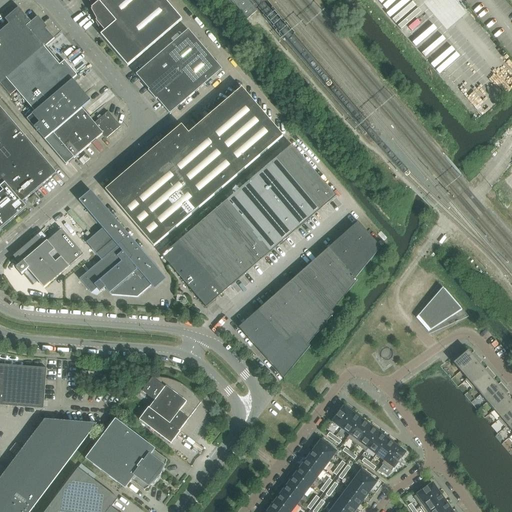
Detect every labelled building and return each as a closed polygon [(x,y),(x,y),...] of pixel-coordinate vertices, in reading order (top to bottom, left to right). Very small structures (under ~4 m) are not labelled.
[(164,0),(96,0),(99,2),(91,9),(99,18),(95,22),(104,32),(101,35),(127,67),(182,20),(164,0)] [(247,0),(230,0),(247,20),(257,11),(247,0)] [(0,84),(0,85),(44,48),(54,39),(36,18),(31,23),(19,8),(5,20),(9,25),(0,32),(0,84)] [(188,31),(136,75),(149,90),(148,91),(156,101),(157,100),(170,115),(222,70),(188,31)] [(0,85),(0,88),(26,120),(35,112),(63,88),(77,76),(64,62),(59,66),(44,48),(0,85)] [(35,112),(26,120),(45,141),(53,134),(82,109),(65,90),(63,88),(35,112)] [(113,184),(105,191),(154,247),(283,137),(242,89),(188,134),(181,126),(143,158),(113,184)] [(0,230),(15,217),(17,215),(26,208),(22,203),(56,174),(0,107),(0,230)] [(53,134),(45,141),(65,166),(74,158),(90,144),(96,139),(102,134),(107,139),(120,127),(108,113),(94,124),(82,109),(53,134)] [(178,242),(162,256),(206,308),(222,294),(238,280),(255,266),(271,253),(287,239),(303,225),(319,211),(336,197),(292,146),(275,160),(259,173),(243,187),(227,201),(210,215),(194,229),(178,242)] [(86,155),(79,161),(83,165),(90,159),(86,155)] [(91,191),(79,201),(107,235),(91,249),(101,261),(79,280),(91,294),(97,289),(100,293),(105,288),(112,296),(137,298),(163,276),(149,260),(129,237),(108,212),(102,205),(97,198),(91,191)] [(254,315),(239,328),(284,379),(297,363),(310,347),(308,345),(321,330),(334,314),(332,312),(344,297),(357,281),(355,279),(368,264),(381,249),(358,223),(343,236),(328,249),(314,262),(299,275),(284,288),(269,301),(254,315)] [(38,235),(13,257),(20,265),(16,268),(22,275),(23,273),(28,269),(32,275),(44,288),(70,267),(83,255),(61,230),(45,243),(38,235)] [(462,310),(443,288),(416,319),(428,332),(462,310)] [(461,372),(478,357),(474,353),(471,355),(468,352),(461,358),(458,354),(450,360),(461,372)] [(465,382),(482,368),(479,364),(482,362),(478,357),(461,372),(467,379),(465,381),(465,382)] [(0,365),(0,405),(43,409),(46,369),(45,369),(0,365)] [(472,389),(491,373),(487,368),(485,371),(482,368),(465,382),(472,389)] [(481,395),(495,383),(492,380),(495,377),(491,373),(472,389),(472,390),(474,388),(481,395)] [(148,408),(139,421),(171,445),(180,432),(179,432),(188,419),(201,403),(195,396),(190,391),(189,390),(184,386),(183,386),(177,383),(176,382),(169,380),(168,380),(161,378),(146,377),(146,378),(152,379),(142,392),(155,401),(149,409),(148,408)] [(487,403),(504,388),(501,384),(498,386),(495,383),(481,395),(487,403)] [(494,411),(508,399),(505,395),(508,393),(504,388),(487,403),(494,411)] [(499,420),(511,408),(511,400),(511,402),(508,399),(494,411),(500,418),(498,420),(499,420)] [(341,429),(353,414),(344,407),(332,422),(341,429)] [(505,428),(511,422),(511,408),(499,420),(505,428)] [(350,436),(362,420),(353,414),(341,429),(349,435),(350,436)] [(2,476),(0,479),(0,511),(30,511),(37,503),(47,490),(51,485),(57,476),(97,424),(45,420),(22,450),(12,463),(2,476)] [(115,420),(85,459),(125,490),(131,482),(144,491),(145,491),(150,487),(155,483),(159,478),(162,473),(165,467),(167,461),(152,450),(153,448),(115,420)] [(356,445),(370,427),(362,420),(350,436),(349,435),(347,438),(356,445)] [(367,449),(379,433),(370,427),(356,445),(366,452),(368,449),(367,449)] [(376,455),(387,440),(379,433),(367,449),(368,449),(376,455)] [(385,462),(396,446),(387,440),(376,455),(384,461),(385,462)] [(336,453),(321,441),(314,450),(329,462),(336,453)] [(391,472),(405,453),(396,446),(385,462),(384,461),(382,464),(391,472)] [(329,462),(314,450),(307,459),(323,470),(329,462)] [(323,470),(307,459),(301,467),(316,479),(323,470)] [(316,479),(301,467),(294,476),(310,488),(316,479)] [(78,469),(45,511),(116,511),(111,508),(118,499),(78,469)] [(376,483),(361,471),(354,480),(370,492),(376,483)] [(310,488),(294,476),(288,485),(303,496),(310,488)] [(370,492),(354,480),(348,489),(363,500),(370,492)] [(420,507),(439,493),(433,484),(414,497),(420,507)] [(303,496),(288,485),(282,493),(297,505),(303,496)] [(363,500),(348,489),(341,498),(357,509),(363,500)] [(291,511),(297,505),(282,493),(275,502),(288,511),(291,511)] [(431,511),(445,502),(439,493),(420,507),(423,511),(431,511)] [(354,511),(357,509),(341,498),(335,506),(342,511),(354,511)] [(288,511),(275,502),(268,511),(270,511),(288,511)] [(450,511),(452,511),(445,502),(431,511),(450,511)]
